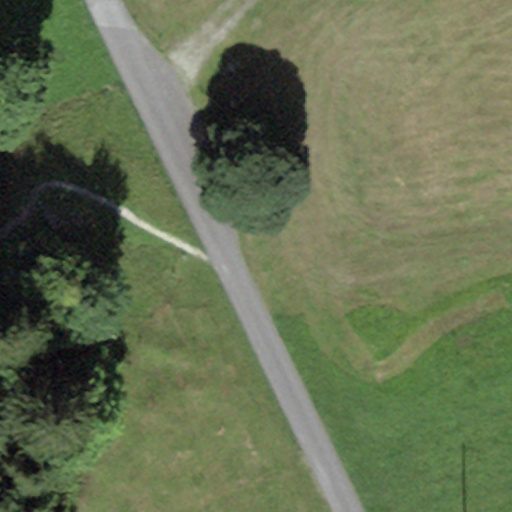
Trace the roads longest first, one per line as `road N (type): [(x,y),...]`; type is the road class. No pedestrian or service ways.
road 1 (unclassified): [(100,0),(348,511)]
road 2 (track): [(241,0),(146,94)]
